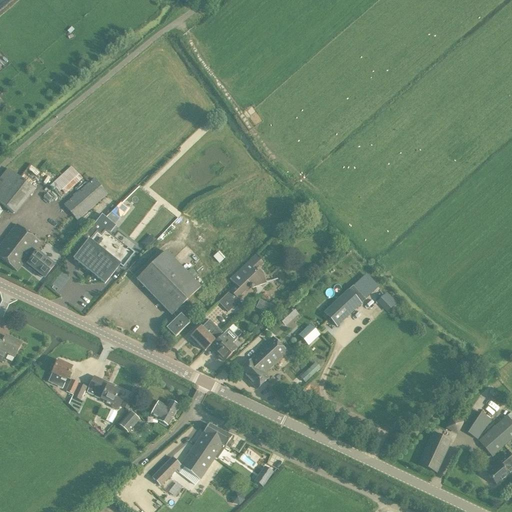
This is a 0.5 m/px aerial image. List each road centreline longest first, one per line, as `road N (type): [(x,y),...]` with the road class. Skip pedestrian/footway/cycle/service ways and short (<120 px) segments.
road 1 (tertiary): [(477,511),(207,383)]
road 2 (unclassified): [(0,168),(196,7)]
road 3 (unclassified): [(407,511),(193,410)]
road 4 (tertiary): [(207,383),(0,284)]
